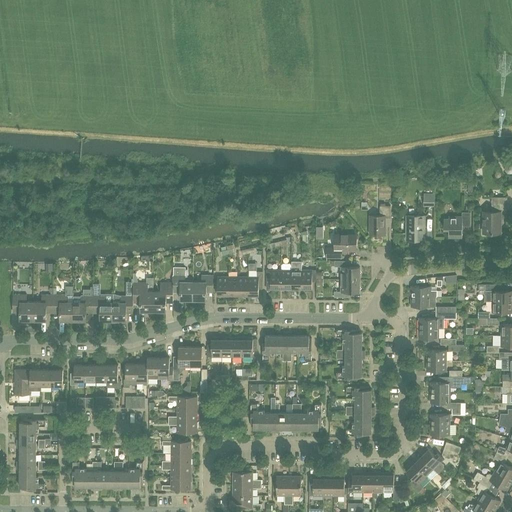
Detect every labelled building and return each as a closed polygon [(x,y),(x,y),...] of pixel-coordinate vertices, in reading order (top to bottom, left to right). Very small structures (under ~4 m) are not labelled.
[(435,206),(435,194),(424,194),(424,206),(435,206)] [(507,221),(507,197),(492,197),(492,212),(483,211),(483,233),(500,233),(501,224),(504,221),(507,221)] [(391,218),(391,206),(380,205),(380,216),(370,216),(370,235),(385,235),(385,218),(391,218)] [(470,226),(470,212),(462,212),(462,217),(449,217),(449,219),(444,219),(444,229),(449,229),(449,237),(462,237),(462,226),(470,226)] [(424,240),(424,216),(407,216),(407,240),(424,240)] [(356,250),(356,235),(335,235),(335,248),(327,247),(327,257),(342,257),(342,250),(356,250)] [(360,279),(360,267),(347,266),(347,261),(335,261),(335,267),(342,267),(342,279),(360,279)] [(281,289),(292,289),(292,270),(292,265),(290,263),(283,263),(281,265),(281,270),(281,289)] [(173,293),(180,293),(180,300),(193,300),(193,281),(185,281),(185,268),(174,268),(173,283),(173,293)] [(263,288),(263,272),(257,271),(256,271),(249,270),(249,276),(248,276),(248,296),(259,296),(259,288),(263,288)] [(281,289),(281,270),(267,270),(267,289),(281,289)] [(292,289),(302,290),(302,270),(292,270),(292,289)] [(316,282),(316,279),(316,272),(316,270),(302,270),(302,290),(312,290),(312,282),(316,282)] [(202,281),(193,281),(193,300),(206,300),(206,288),(213,289),(214,275),(202,275),(202,281)] [(217,296),(228,296),(228,276),(217,276),(217,296)] [(228,296),(238,296),(238,276),(228,276),(228,296)] [(238,296),(248,296),(248,276),(238,276),(238,296)] [(360,292),(360,279),(342,279),(342,291),(334,291),(334,297),(347,297),(347,292),(360,292)] [(133,303),(141,303),(141,311),(153,311),(153,291),(147,291),(148,282),(134,282),(133,296),(133,303)] [(166,303),(173,303),(173,293),(173,283),(161,282),(161,291),(153,291),(153,311),(166,311),(166,303)] [(485,301),(492,301),(511,301),(511,290),(497,290),(497,284),(480,284),(480,291),(485,294),(485,301)] [(411,286),(411,296),(436,296),(436,297),(437,297),(437,290),(431,290),(431,286),(411,286)] [(13,313),(20,313),(20,320),(33,320),(33,302),(27,302),(27,294),(13,294),(13,313)] [(53,313),(53,309),(54,294),(42,294),(42,302),(33,302),(33,320),(46,320),(46,313),(53,313)] [(53,313),(60,313),(60,321),(73,321),(73,302),(67,302),(67,294),(54,294),(53,309),(53,313)] [(100,313),(100,321),(113,321),(114,294),(107,294),(105,296),(93,296),(93,313),(100,313)] [(126,314),(133,314),(133,303),(133,296),(121,296),(115,294),(114,294),(113,321),(126,321),(126,314)] [(73,321),(86,321),(86,313),(93,313),(93,296),(73,295),(73,302),(73,321)] [(431,307),(436,306),(436,297),(436,296),(411,296),(411,307),(431,307)] [(511,312),(511,301),(492,301),(492,312),(511,312)] [(419,318),(419,328),(439,328),(444,328),(444,319),(456,319),(456,313),(436,312),(436,318),(419,318)] [(511,324),(501,324),(501,335),(511,335),(511,324)] [(439,339),(439,328),(419,328),(419,339),(439,339)] [(343,336),(343,338),(343,344),(346,344),(362,344),(362,332),(360,332),(360,330),(337,330),(337,336),(343,336)] [(283,360),(287,360),(288,332),(283,332),(283,335),(277,335),(277,352),(283,352),(283,360)] [(292,360),(292,352),(298,352),(298,335),(292,335),(292,332),(288,332),(287,360),(292,360)] [(277,352),(277,335),(266,335),(266,338),(263,338),(263,347),(265,347),(265,350),(263,350),(263,360),(269,360),(270,354),(277,354),(277,352)] [(309,350),(309,347),(312,347),(312,338),(309,338),(309,335),(298,335),(298,352),(298,354),(305,354),(305,361),(312,361),(312,350),(309,350)] [(511,335),(501,335),(501,346),(511,346),(511,335)] [(208,357),(212,357),(222,357),(222,337),(212,337),(212,345),(208,344),(208,357)] [(222,357),(232,357),(232,337),(222,337),(222,357)] [(232,357),(243,357),(243,337),(232,337),(232,357)] [(253,337),(243,337),(243,357),(257,357),(257,345),(253,345),(253,337)] [(337,350),(337,354),(365,354),(365,350),(362,350),(362,344),(346,344),(346,350),(337,350)] [(179,346),(179,366),(179,369),(185,369),(186,366),(191,366),(191,346),(179,346)] [(202,366),(202,347),(191,346),(191,366),(202,366)] [(427,350),(427,360),(447,360),(447,350),(427,350)] [(511,369),(511,352),(503,352),(499,352),(499,359),(502,359),(502,369),(510,369),(511,369)] [(345,358),(345,362),(345,365),(362,365),(362,358),(365,358),(365,354),(337,354),(337,358),(345,358)] [(159,374),(159,358),(148,357),(148,363),(148,374),(148,378),(158,378),(159,374)] [(170,366),(170,358),(159,358),(159,374),(158,378),(167,378),(167,380),(173,380),(174,366),(170,366)] [(446,371),(447,360),(427,360),(427,371),(446,371)] [(137,384),(137,363),(126,363),(126,379),(124,378),(124,386),(130,387),(130,384),(137,384)] [(148,363),(137,363),(137,384),(148,384),(148,380),(148,378),(148,374),(148,363)] [(75,365),(75,373),(71,373),(71,385),(79,385),(79,381),(86,381),(86,365),(75,365)] [(86,381),(96,381),(96,365),(86,365),(86,381)] [(96,381),(107,381),(107,365),(96,365),(96,381)] [(121,381),(118,381),(118,365),(107,365),(107,381),(108,386),(115,387),(117,388),(121,388),(121,381)] [(362,376),(362,365),(345,365),(343,365),(343,372),(337,372),(337,378),(359,379),(359,376),(362,376)] [(31,390),(31,386),(31,369),(15,369),(15,394),(31,394),(31,390)] [(41,386),(41,369),(31,369),(31,386),(31,390),(41,390),(41,386)] [(41,386),(52,386),(52,369),(41,369),(41,386)] [(63,386),(63,369),(52,369),(52,386),(63,386)] [(503,386),(508,386),(511,386),(511,369),(510,369),(510,374),(503,374),(503,386)] [(472,376),(462,376),(449,376),(449,382),(431,382),(431,392),(450,392),(450,386),(461,386),(461,383),(472,383),(472,376)] [(353,400),(355,400),(372,400),(372,389),(369,389),(369,386),(347,386),(347,393),(353,393),(353,400)] [(430,403),(448,403),(448,408),(452,408),(456,408),(461,408),(465,408),(466,404),(461,404),(461,402),(450,402),(450,392),(431,392),(430,403)] [(103,407),(107,407),(107,400),(107,399),(107,398),(107,396),(96,396),(96,407),(103,407)] [(117,408),(117,399),(115,399),(115,396),(107,396),(107,398),(107,399),(107,400),(107,407),(117,408)] [(126,407),(137,408),(137,396),(126,396),(126,407)] [(137,408),(141,408),(145,408),(145,396),(137,396),(137,408)] [(178,400),(178,408),(197,408),(197,396),(169,396),(169,400),(178,400)] [(76,407),(85,407),(85,397),(77,397),(76,407)] [(93,407),(94,397),(85,397),(85,407),(93,407)] [(271,397),(271,412),(265,412),(265,429),(271,429),(271,432),(275,432),(276,404),(276,397),(271,397)] [(346,406),(346,411),(375,411),(375,407),(372,407),(372,400),(355,400),(355,406),(346,406)] [(67,402),(57,402),(57,412),(67,412),(67,402)] [(265,429),(265,412),(265,410),(258,410),(258,403),(251,403),(251,426),(254,426),(254,428),(265,429)] [(280,429),(286,429),(286,412),(280,412),(280,404),(276,404),(275,432),(280,432),(280,429)] [(293,412),(286,412),(286,429),(293,429),(293,432),(297,432),(297,404),(293,404),(293,412)] [(301,429),(308,429),(308,412),(301,412),(302,404),(297,404),(297,432),(301,432),(301,429)] [(321,427),(322,404),(315,404),(315,410),(308,410),(308,412),(308,429),(319,429),(319,426),(321,427)] [(169,416),(169,420),(197,420),(197,408),(178,408),(178,416),(169,416)] [(511,408),(508,409),(508,413),(501,413),(500,419),(506,420),(511,420),(511,408)] [(355,415),(355,421),(371,421),(371,415),(375,415),(375,411),(346,411),(346,415),(355,415)] [(430,414),(430,424),(450,424),(450,414),(430,414)] [(20,433),(37,433),(39,433),(39,426),(45,426),(46,419),(23,419),(23,422),(20,422),(20,433)] [(511,420),(506,420),(500,419),(499,425),(506,427),(505,431),(511,433),(509,438),(511,438),(511,420)] [(197,433),(197,420),(169,420),(169,424),(178,424),(177,432),(197,433)] [(371,433),(371,421),(355,421),(353,421),(353,429),(346,429),(346,435),(369,435),(369,433),(371,433)] [(450,435),(450,424),(430,424),(430,435),(450,435)] [(335,440),(343,440),(344,428),(336,428),(335,440)] [(17,443),(37,444),(37,433),(20,433),(20,439),(17,439),(17,443)] [(511,450),(511,438),(509,438),(506,448),(499,446),(498,448),(496,447),(494,451),(497,452),(508,457),(510,450),(511,450)] [(172,445),(171,453),(191,453),(191,441),(163,440),(163,445),(172,445)] [(446,441),(444,448),(459,454),(462,447),(446,441)] [(37,454),(37,446),(37,444),(17,443),(17,448),(20,448),(20,454),(37,454)] [(438,453),(435,455),(427,447),(420,455),(437,472),(438,473),(444,467),(444,465),(441,462),(444,459),(438,453)] [(457,460),(459,454),(444,448),(442,454),(457,460)] [(511,467),(505,463),(508,457),(497,452),(494,458),(500,461),(495,470),(511,480),(511,467)] [(163,460),(163,465),(191,465),(191,453),(171,453),(171,460),(163,460)] [(37,465),(37,454),(20,454),(20,461),(17,461),(17,465),(37,465)] [(420,455),(413,462),(427,476),(430,479),(437,472),(420,455)] [(87,486),(87,470),(87,468),(79,468),(79,461),(73,461),(73,484),(75,484),(75,486),(87,486)] [(143,484),(143,462),(137,462),(137,468),(129,468),(129,470),(129,487),(141,487),(141,484),(143,484)] [(409,483),(410,484),(418,492),(423,487),(419,483),(427,476),(413,462),(405,469),(414,478),(409,483)] [(37,465),(17,465),(17,469),(20,469),(20,475),(36,476),(37,465)] [(171,469),(171,477),(191,477),(191,465),(163,465),(163,469),(171,469)] [(97,470),(87,470),(87,486),(93,487),(93,490),(97,490),(97,470)] [(108,470),(99,470),(97,470),(97,490),(101,490),(102,487),(108,487),(108,470)] [(119,470),(108,470),(108,487),(114,487),(115,490),(119,490),(119,470)] [(123,487),(129,487),(129,470),(119,470),(119,490),(123,490),(123,487)] [(507,490),(511,481),(511,480),(495,470),(492,475),(490,473),(487,473),(486,476),(478,471),(474,478),(480,481),(491,487),(493,482),(507,490)] [(233,471),(233,484),(262,484),(262,479),(253,479),(253,471),(233,471)] [(353,472),(353,478),(349,478),(348,497),(354,498),(354,492),(363,492),(363,472),(353,472)] [(363,492),(373,492),(373,472),(363,472),(363,492)] [(384,472),(373,472),(373,492),(373,497),(377,497),(377,492),(383,492),(384,472)] [(400,501),(400,485),(394,485),(394,472),(384,472),(383,492),(394,492),(394,501),(400,501)] [(39,476),(36,476),(20,475),(20,487),(22,487),(22,489),(45,489),(45,483),(39,483),(39,476)] [(285,504),(289,504),(289,476),(277,476),(277,495),(285,495),(285,504)] [(301,495),(301,476),(289,476),(289,504),(293,504),(293,495),(301,495)] [(309,495),(313,495),(324,495),(324,476),(313,476),(313,478),(309,478),(309,495)] [(324,495),(334,496),(334,476),(324,476),(324,495)] [(345,496),(345,476),(334,476),(334,496),(334,501),(338,501),(338,496),(345,496)] [(191,489),(191,477),(171,477),(171,485),(162,485),(162,489),(191,489)] [(488,493),(491,487),(480,481),(477,487),(479,488),(477,491),(478,493),(481,495),(478,500),(496,510),(501,500),(488,493)] [(233,484),(233,495),(253,496),(253,488),(262,488),(262,484),(233,484)] [(253,504),(253,496),(233,495),(233,508),(262,508),(262,504),(253,504)] [(167,497),(168,511),(183,510),(182,496),(167,497)] [(478,500),(475,504),(470,503),(468,506),(466,505),(463,511),(464,511),(476,511),(494,511),(496,510),(478,500)]
